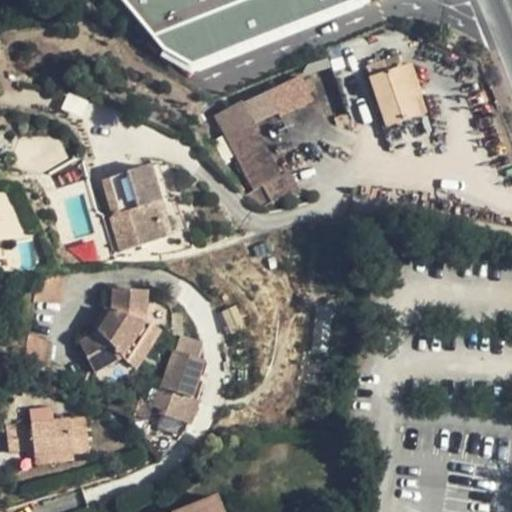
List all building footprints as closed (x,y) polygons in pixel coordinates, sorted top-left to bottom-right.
[(114,0),(162,57),(199,79),(369,10),(365,0),(114,0)] [(366,66),(387,128),(427,114),(410,64),(402,66),(398,55),(366,66)] [(226,138),(254,123),(242,101),(214,116),(226,138)] [(226,138),(253,191),(263,186),(281,176),(254,123),(226,138)] [(120,253),(165,239),(155,206),(160,205),(149,167),(103,181),(112,218),(109,219),(120,253)] [(272,203),(263,186),(253,191),(248,193),(260,209),(272,203)] [(62,303),(66,274),(36,276),(32,304),(62,303)] [(145,324),(147,293),(113,291),(112,311),(97,334),(78,343),(94,374),(122,359),(127,364),(152,326),(145,324)] [(152,326),(127,364),(136,370),(161,333),(152,326)] [(25,355),(46,362),(50,342),(28,336),(25,355)] [(170,419),(165,436),(178,441),(188,425),(183,424),(191,400),(203,361),(195,359),(200,343),(182,338),(176,353),(174,352),(162,389),(156,387),(150,404),(149,407),(150,407),(160,411),(158,416),(170,419)] [(140,400),(135,414),(147,418),(150,407),(149,407),(150,404),(140,400)] [(191,400),(183,424),(188,425),(189,426),(198,402),(191,400)] [(86,418),(6,427),(9,453),(34,450),(34,455),(72,451),(89,449),(86,418)] [(35,465),(74,461),(72,451),(34,455),(35,465)] [(223,511),(217,497),(179,511),(223,511)]
